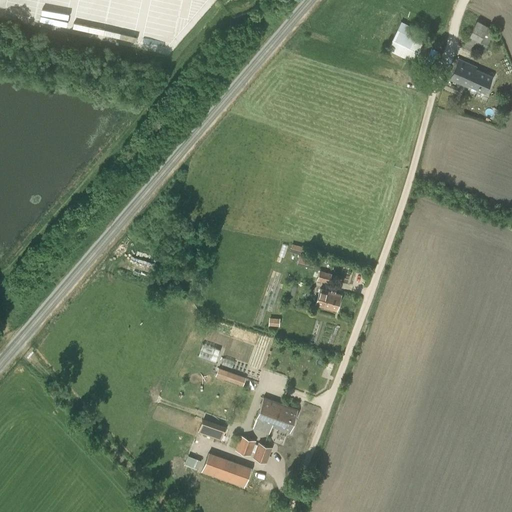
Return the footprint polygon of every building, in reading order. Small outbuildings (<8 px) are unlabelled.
[(427,34),(401,21),(387,49),(414,62),(415,60),(430,66),(437,51),(422,44),(427,34)] [(475,50),(483,54),(495,30),(477,21),(469,36),(464,45),(474,50),(475,50)] [(468,85),(485,92),(492,76),(476,69),(477,67),(458,59),(449,79),(467,87),(468,85)] [(292,242),(290,250),(300,252),(302,245),(292,242)] [(315,259),(299,254),(297,263),(312,267),(315,259)] [(320,269),(317,279),(329,282),(332,273),(320,269)] [(315,304),(336,309),(340,295),(320,289),(315,304)] [(198,356),(215,362),(219,349),(202,343),(198,356)] [(222,364),(231,367),(233,361),(224,358),(222,364)] [(327,359),(324,369),(332,371),(335,361),(327,359)] [(245,386),(248,376),(220,366),(216,376),(245,386)] [(263,397),(253,428),(269,433),(272,425),(279,402),(263,397)] [(279,402),(272,425),(289,431),(297,408),(279,402)] [(224,429),(202,421),(198,431),(221,439),(224,429)] [(235,449),(250,455),(255,441),(240,435),(235,449)] [(258,442),(253,456),(267,462),(272,447),(258,442)] [(218,477),(229,481),(236,463),(225,459),(218,477)]
